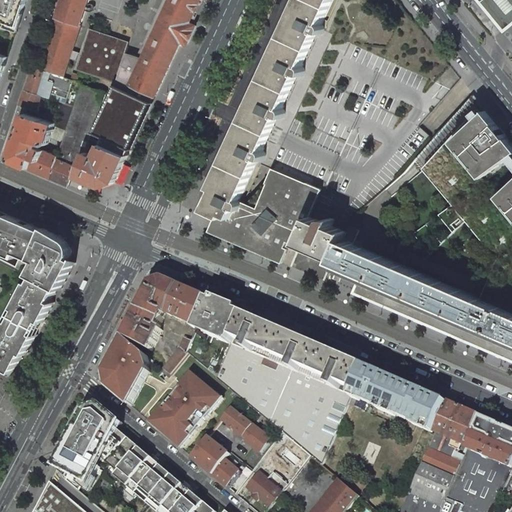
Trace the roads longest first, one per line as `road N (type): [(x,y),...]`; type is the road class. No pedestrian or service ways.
road 1 (primary): [(138,247),(511,406)]
road 2 (tertiary): [(233,0),(121,240)]
road 3 (residential): [(243,511),(74,370)]
road 4 (tertiary): [(0,506),(74,370)]
road 5 (residential): [(0,145),(47,0)]
road 6 (tertiary): [(121,240),(56,363)]
road 7 (tertiary): [(74,370),(138,247)]
road 8 (primary): [(0,188),(121,240)]
road 9 (primary): [(511,102),(429,0)]
road 10 (tertiary): [(56,363),(0,472)]
